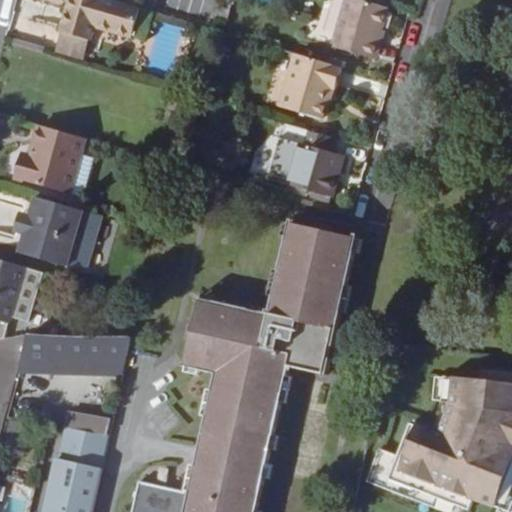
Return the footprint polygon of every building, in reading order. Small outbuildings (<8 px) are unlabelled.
[(133,37),(142,9),(110,0),(72,0),(63,34),(63,35),(90,43),(91,43),(96,27),(133,37)] [(398,12),(357,0),(355,0),(342,49),(384,61),(398,12)] [(63,35),(56,58),(83,66),(90,43),(63,35)] [(17,40),(15,46),(44,54),(45,49),(17,40)] [(302,55),(287,108),(330,120),(339,89),(343,90),(349,68),(302,55)] [(24,156),(16,181),(69,196),(86,141),(40,128),(31,158),(24,156)] [(333,200),(346,160),(334,156),(338,141),(306,132),(290,188),(333,200)] [(69,269),(85,214),(53,205),(37,200),(32,219),(31,220),(36,221),(38,228),(37,232),(31,237),(27,236),(26,237),(21,254),(69,269)] [(31,220),(32,219),(23,216),(17,234),(26,237),(27,236),(31,237),(37,232),(38,228),(36,221),(31,220)] [(186,494),(141,484),(134,511),(264,511),(296,368),(334,377),(362,242),(281,224),(262,309),(204,296),(185,378),(210,384),(186,494)] [(18,266),(0,260),(0,343),(10,342),(14,325),(31,331),(48,274),(40,272),(30,269),(18,266)] [(0,445),(23,366),(30,338),(10,342),(0,343),(0,445)] [(125,368),(131,341),(117,340),(30,338),(23,366),(125,368)] [(410,427),(389,483),(467,511),(470,511),(475,501),(505,511),(511,511),(511,379),(484,376),(483,385),(444,381),(441,405),(452,405),(440,438),(410,427)] [(110,439),(114,422),(71,412),(67,429),(110,439)] [(93,511),(110,439),(67,429),(47,511),(93,511)]
